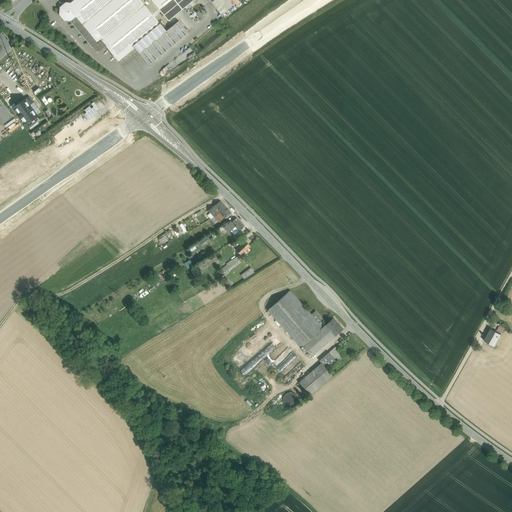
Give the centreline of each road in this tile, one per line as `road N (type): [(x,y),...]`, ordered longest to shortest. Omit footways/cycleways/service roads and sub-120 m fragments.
road 1 (tertiary): [(146,118),(397,369),(511,461)]
road 2 (secondary): [(146,118),(320,0)]
road 3 (secondary): [(0,221),(146,118)]
road 4 (tertiary): [(3,22),(146,118)]
road 5 (track): [(270,0),(141,113)]
road 6 (track): [(511,273),(437,406)]
